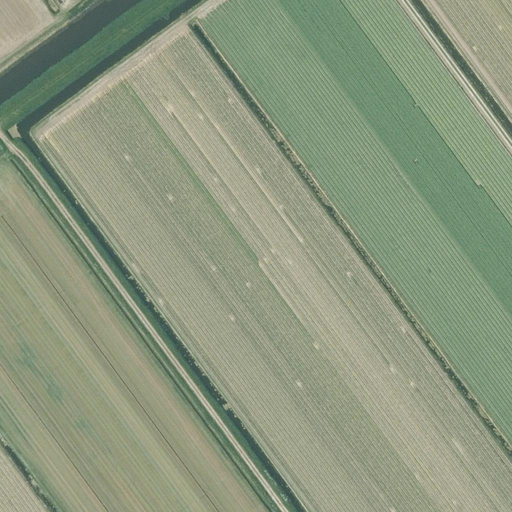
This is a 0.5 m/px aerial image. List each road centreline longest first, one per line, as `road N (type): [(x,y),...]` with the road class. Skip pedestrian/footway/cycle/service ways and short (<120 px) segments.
road 1 (track): [(0,133),(283,511)]
road 2 (track): [(167,0),(0,122)]
road 3 (track): [(511,143),(404,0)]
